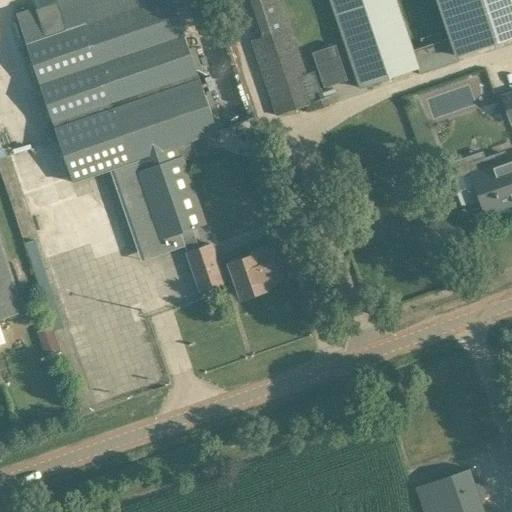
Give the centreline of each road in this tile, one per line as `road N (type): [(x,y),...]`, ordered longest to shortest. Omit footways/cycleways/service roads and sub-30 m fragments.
road 1 (tertiary): [(0,483),(511,304)]
road 2 (unknown): [(304,145),(268,110),(239,0)]
road 3 (track): [(511,439),(472,318)]
